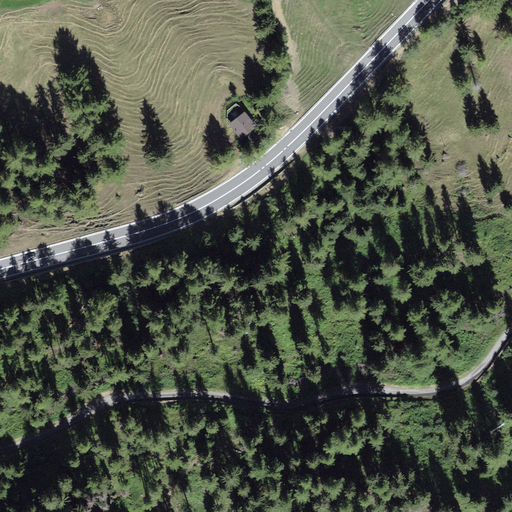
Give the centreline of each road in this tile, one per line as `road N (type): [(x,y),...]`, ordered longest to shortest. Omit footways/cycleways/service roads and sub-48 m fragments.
road 1 (track): [(0,447),(103,402),(143,395),(304,405),(367,387),(431,393),(480,369),(511,330)]
road 2 (primary): [(430,0),(276,157),(223,195),(178,219),(0,269)]
